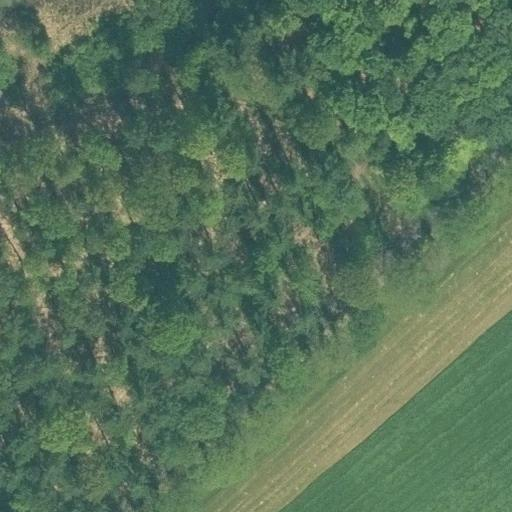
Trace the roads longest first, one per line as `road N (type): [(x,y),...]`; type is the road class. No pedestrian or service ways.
road 1 (unclassified): [(112,511),(511,138)]
road 2 (track): [(441,205),(369,187),(318,141),(253,104),(161,89)]
road 3 (track): [(0,131),(161,89)]
